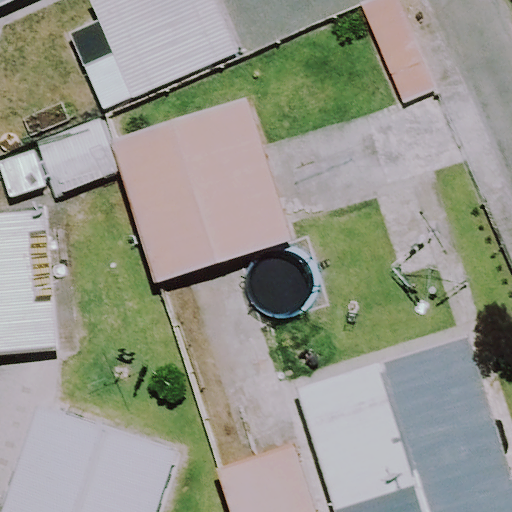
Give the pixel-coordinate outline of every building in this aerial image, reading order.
[(28,0),(0,0),(5,11),(28,0)] [(248,61),(223,0),(114,0),(100,6),(110,31),(77,45),(108,119),(248,61)] [(308,240),(263,105),(128,150),(174,285),(308,240)] [(0,359),(60,353),(45,212),(0,217),(0,359)] [(172,326),(148,227),(96,240),(120,339),(172,326)] [(511,511),(511,402),(488,333),(311,394),(329,444),(232,478),(243,511),(511,511)] [(53,413),(19,511),(172,511),(190,460),(53,413)]
